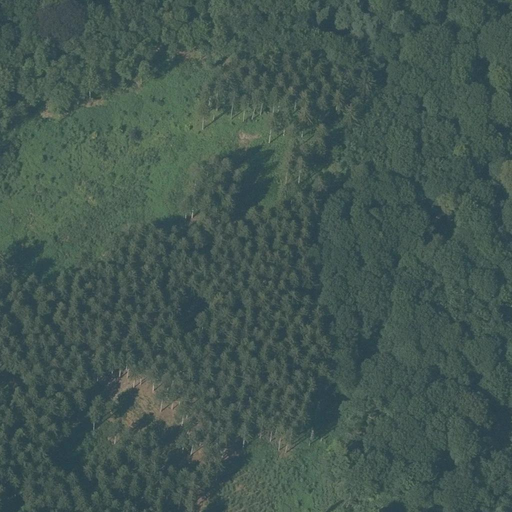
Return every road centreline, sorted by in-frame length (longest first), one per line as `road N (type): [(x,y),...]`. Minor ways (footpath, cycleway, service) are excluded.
road 1 (unknown): [(511,35),(453,144),(408,354),(404,409),(425,511)]
road 2 (track): [(447,0),(401,62),(375,69),(348,63),(293,0)]
road 3 (track): [(0,58),(121,9)]
